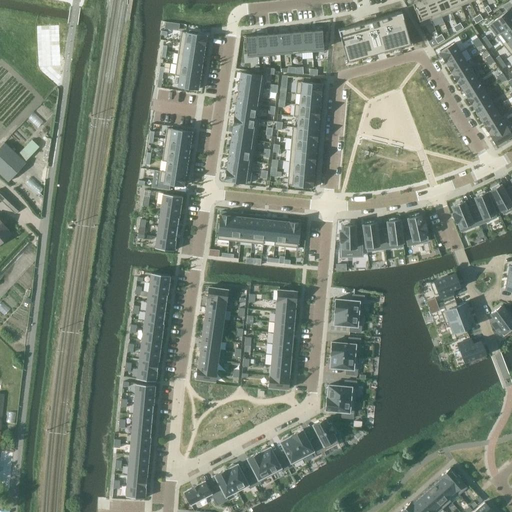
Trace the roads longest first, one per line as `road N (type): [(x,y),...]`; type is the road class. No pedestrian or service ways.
road 1 (unclassified): [(12,511),(63,95)]
road 2 (residential): [(329,206),(341,78),(420,52),(490,167)]
road 3 (residential): [(173,465),(306,405),(329,206)]
road 4 (residential): [(207,193),(173,465)]
road 5 (residential): [(317,0),(248,9),(233,20),(207,193)]
road 6 (residential): [(329,206),(207,193)]
